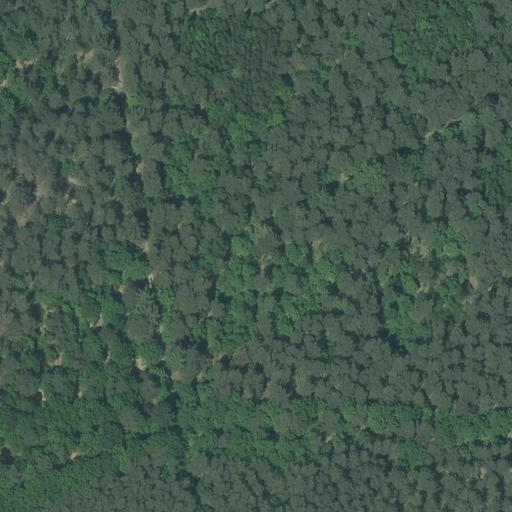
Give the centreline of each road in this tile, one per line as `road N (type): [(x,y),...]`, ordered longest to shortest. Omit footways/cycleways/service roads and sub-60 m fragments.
road 1 (track): [(0,500),(130,443),(173,434),(511,450)]
road 2 (track): [(150,290),(511,91)]
road 3 (track): [(117,92),(144,261)]
